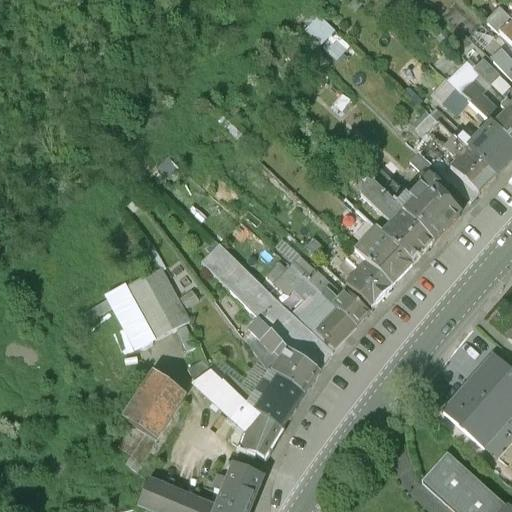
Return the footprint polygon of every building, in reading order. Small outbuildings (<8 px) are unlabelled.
[(305,32),(322,48),(339,30),(321,14),(305,32)] [(511,33),(509,31),(499,40),(511,52),(511,33)] [(324,48),(339,62),(353,47),(338,33),(324,48)] [(511,70),(504,63),(494,72),(511,88),(511,70)] [(499,85),(484,71),(476,80),(480,84),(489,92),(491,94),(499,85)] [(511,114),(511,113),(501,124),(498,120),(498,119),(479,101),(489,92),(480,84),(461,100),(463,102),(470,109),(469,110),(482,122),(493,132),(511,150),(511,114)] [(511,97),(499,85),(491,94),(511,113),(511,114),(511,97)] [(470,109),(463,102),(451,115),(471,134),(482,122),(469,110),(470,109)] [(454,126),(447,119),(443,124),(450,130),(454,126)] [(455,144),(439,129),(430,139),(432,141),(428,145),(432,150),(437,145),(446,153),(455,144)] [(511,150),(493,132),(469,158),(495,183),(511,164),(511,150)] [(469,158),(455,144),(446,153),(460,167),(452,176),(478,201),(495,183),(469,158)] [(445,183),(432,171),(426,178),(443,195),(450,188),(445,183)] [(356,172),(352,176),(357,182),(362,177),(356,172)] [(381,176),(371,186),(373,188),(384,198),(393,187),(381,176)] [(478,201),(452,176),(445,183),(450,188),(472,208),(478,201)] [(357,182),(350,190),(361,200),(373,188),(371,186),(362,177),(357,182)] [(426,187),(409,205),(413,209),(404,218),(433,246),(451,226),(452,227),(463,219),(441,198),(443,195),(426,178),(422,183),(426,187)] [(384,198),(373,188),(361,200),(393,231),(385,241),(414,269),(434,247),(433,246),(404,218),(384,198)] [(385,241),(379,235),(358,257),(369,268),(370,268),(394,290),(414,269),(385,241)] [(215,245),(207,253),(211,257),(219,249),(215,245)] [(279,306),(219,249),(211,257),(202,267),(262,325),(279,306)] [(317,276),(301,261),(292,271),(309,286),(317,276)] [(369,268),(348,290),(372,312),(394,290),(370,268),(369,268)] [(162,273),(127,292),(155,344),(190,325),(162,273)] [(343,298),(319,275),(317,276),(309,286),(316,292),(334,308),(335,307),(356,328),(369,315),(347,294),(343,298)] [(334,308),(316,292),(301,308),(311,318),(306,323),(335,351),(356,328),(335,307),(334,308)] [(95,321),(120,305),(116,298),(90,314),(95,321)] [(332,356),(279,306),(262,325),(290,351),(319,376),(332,356)] [(290,351),(262,325),(252,337),(259,343),(252,351),(269,373),(271,375),(304,398),(319,376),(290,351)] [(511,402),(511,381),(493,364),(468,392),(467,391),(444,417),(476,446),(499,420),(497,419),(511,402)] [(250,409),(224,387),(211,375),(195,386),(239,424),(251,410),(250,409)] [(304,398),(271,375),(256,399),(250,409),(251,410),(258,415),(257,416),(281,432),(304,398)] [(187,399),(154,376),(123,422),(148,438),(140,450),(142,451),(139,456),(147,461),(187,399)] [(256,399),(230,379),(224,387),(250,409),(256,399)] [(251,410),(239,424),(250,435),(257,416),(258,415),(251,410)] [(281,432),(257,416),(250,435),(243,452),(265,460),(281,432)] [(446,457),(422,484),(453,511),(510,511),(508,510),(507,511),(446,457)] [(224,497),(218,511),(155,486),(150,484),(149,484),(137,509),(145,511),(248,511),(263,478),(237,468),(230,484),(221,480),(215,493),(224,497)]
